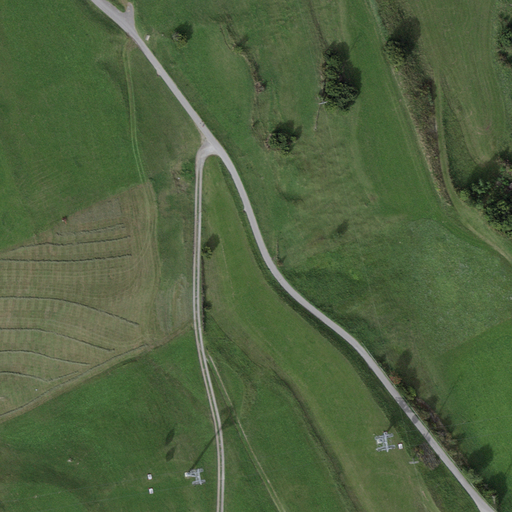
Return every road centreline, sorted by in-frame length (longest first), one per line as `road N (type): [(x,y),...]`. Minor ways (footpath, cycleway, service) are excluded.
road 1 (track): [(95,0),(127,27),(227,159),(265,258),(288,289),(354,343),(487,511)]
road 2 (track): [(208,137),(199,159),(199,340),(218,424),(219,511)]
road 3 (track): [(511,261),(450,194),(434,59)]
road 4 (track): [(199,340),(282,511)]
